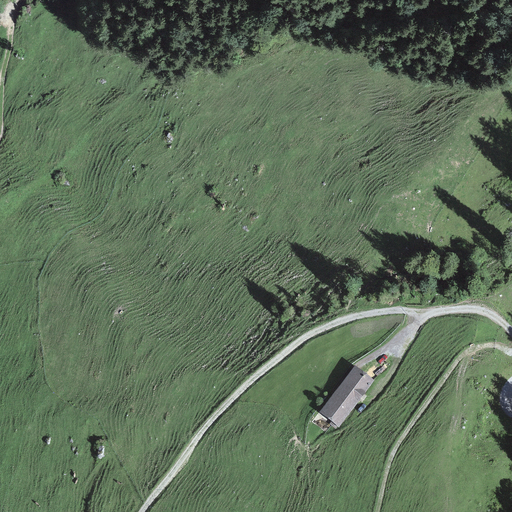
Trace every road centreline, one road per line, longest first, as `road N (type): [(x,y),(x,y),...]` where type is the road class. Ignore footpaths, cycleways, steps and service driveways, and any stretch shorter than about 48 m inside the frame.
road 1 (track): [(511,331),(472,308),(392,310),(314,332),(240,391),(145,511)]
road 2 (track): [(381,511),(395,451),(451,366),(484,346),(511,352)]
